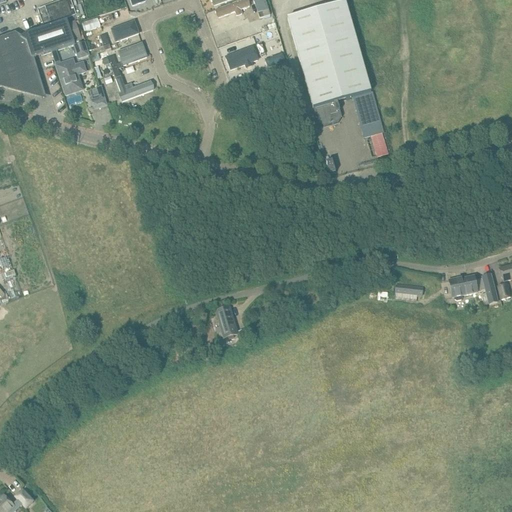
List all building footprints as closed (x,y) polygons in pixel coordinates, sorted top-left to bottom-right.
[(75,14),(70,0),(63,0),(38,10),(43,25),(75,14)] [(129,0),(132,9),(147,3),(145,0),(129,0)] [(211,0),(215,10),(242,0),(211,0)] [(253,11),(249,0),(216,12),(220,22),(253,11)] [(264,0),(252,0),(258,14),(269,11),(264,0)] [(371,93),(345,3),(288,20),(317,125),(323,127),(337,123),(340,118),(336,103),(371,93)] [(269,11),(258,14),(260,19),(270,16),(269,11)] [(98,19),(82,24),(85,32),(100,27),(98,19)] [(0,85),(37,96),(42,91),(39,81),(32,59),(75,45),(67,22),(27,35),(21,39),(15,35),(0,40),(0,85)] [(111,32),(115,43),(140,34),(136,23),(111,32)] [(270,34),(267,26),(245,34),(241,25),(224,31),(230,48),(270,34)] [(110,50),(105,35),(100,37),(105,51),(110,50)] [(73,47),(77,61),(88,57),(84,43),(73,47)] [(261,44),(256,46),(260,56),(265,54),(261,44)] [(150,59),(145,45),(118,54),(123,68),(150,59)] [(261,65),(255,49),(225,60),(231,76),(261,65)] [(282,54),(265,60),(268,68),(285,62),(282,54)] [(120,77),(113,57),(102,61),(104,67),(110,64),(115,79),(120,77)] [(73,61),(56,66),(66,96),(82,91),(77,75),(85,73),(83,64),(74,67),(73,61)] [(144,65),(127,70),(130,78),(147,73),(144,65)] [(110,77),(104,79),(106,85),(113,83),(110,77)] [(127,85),(125,79),(117,82),(122,99),(147,90),(143,79),(127,85)] [(105,100),(92,104),(94,111),(107,107),(105,100)] [(383,135),(371,138),(377,159),(389,156),(383,135)] [(511,265),(499,269),(503,282),(511,279),(511,265)] [(485,295),(487,305),(488,306),(498,304),(490,275),(481,278),(485,295)] [(457,279),(448,281),(452,297),(454,297),(455,300),(457,302),(462,301),(463,299),(462,295),(477,292),(474,277),(457,281),(457,279)] [(501,300),(510,298),(506,285),(498,287),(501,300)] [(396,286),(395,294),(422,296),(423,288),(396,286)] [(237,335),(232,317),(229,308),(216,311),(224,339),(237,335)] [(238,333),(240,338),(241,342),(247,340),(244,331),(238,333)] [(26,511),(34,504),(22,491),(14,498),(17,501),(22,507),(26,511)] [(4,497),(0,500),(0,511),(16,511),(22,507),(17,501),(12,506),(10,504),(4,497)]
